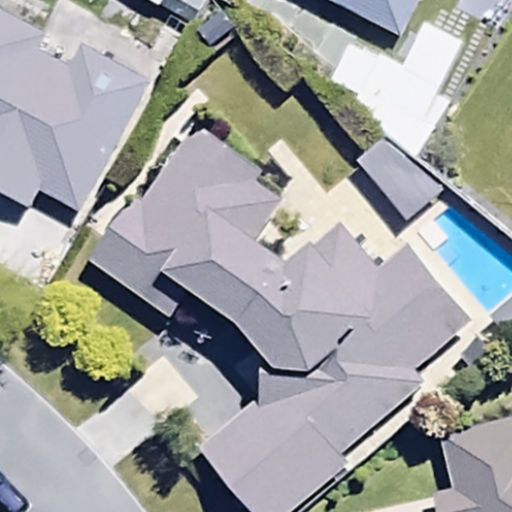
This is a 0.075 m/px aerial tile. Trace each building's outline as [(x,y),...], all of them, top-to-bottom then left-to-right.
[(292,0),(400,56),(429,0),(292,0)] [(66,57),(0,23),(0,210),(35,228),(44,210),(82,230),(150,98),(85,65),(76,82),(58,73),(66,57)] [(445,101),(352,55),(332,95),(425,142),(445,101)] [(267,411),(201,465),(240,511),(320,511),(353,485),(339,468),(422,399),(410,385),(472,333),(410,261),(377,289),(341,247),(301,281),(264,256),(287,221),(263,206),(271,194),(200,147),(150,223),(140,217),(98,280),(175,331),(188,310),(250,351),(273,377),(267,411)] [(511,511),(511,433),(442,450),(455,506),(436,510),(436,511),(511,511)]
